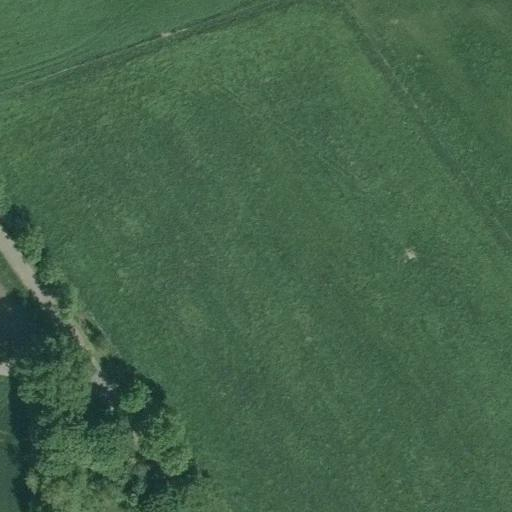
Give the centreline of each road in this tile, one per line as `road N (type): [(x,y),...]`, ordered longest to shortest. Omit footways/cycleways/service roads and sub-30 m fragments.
road 1 (residential): [(0,241),(95,378)]
road 2 (residential): [(95,378),(187,511)]
